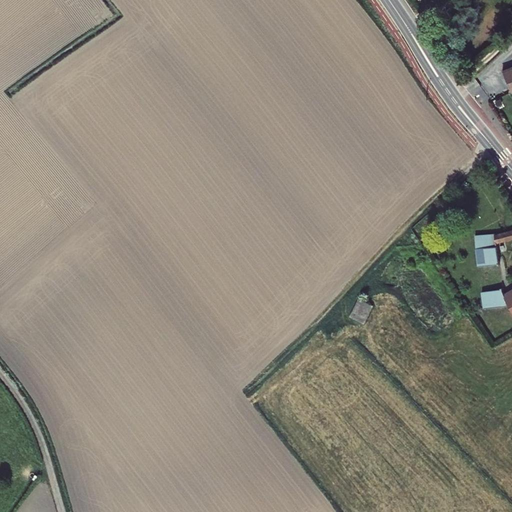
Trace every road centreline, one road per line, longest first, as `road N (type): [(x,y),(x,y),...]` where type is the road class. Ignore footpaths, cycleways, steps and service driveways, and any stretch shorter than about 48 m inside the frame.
road 1 (unclassified): [(0,372),(31,419),(61,511)]
road 2 (secondary): [(420,47),(511,169)]
